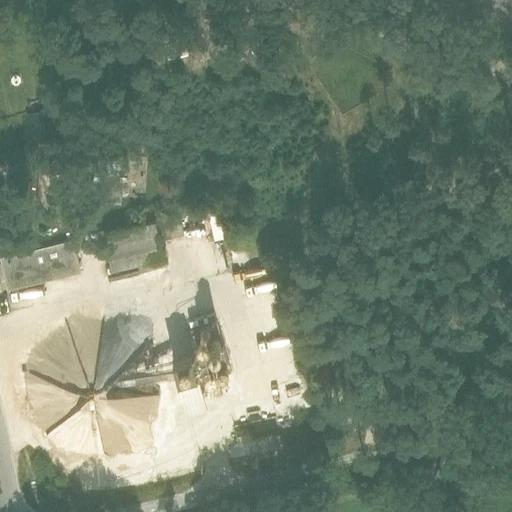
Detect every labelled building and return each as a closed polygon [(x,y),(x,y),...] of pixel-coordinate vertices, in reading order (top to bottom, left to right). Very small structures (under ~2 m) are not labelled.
[(24,139),(22,120),(9,122),(12,141),(24,139)] [(98,166),(97,182),(121,183),(122,167),(98,166)] [(182,218),(157,224),(161,241),(186,234),(182,218)] [(157,224),(105,237),(114,272),(166,259),(161,241),(157,224)] [(76,242),(4,258),(11,290),(84,273),(76,242)] [(179,343),(149,347),(152,373),(190,368),(190,372),(221,368),(214,315),(194,317),(197,336),(208,335),(210,348),(180,352),(179,343)] [(214,369),(187,376),(196,408),(222,402),(214,369)] [(276,417),(242,423),(245,439),(279,433),(276,417)]
